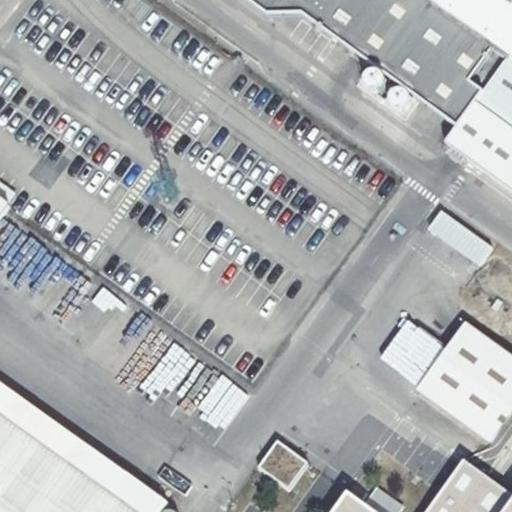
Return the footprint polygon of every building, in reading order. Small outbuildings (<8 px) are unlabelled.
[(511,0),(254,0),(252,3),(278,22),(311,20),(463,134),(452,150),(511,193),(511,0)] [(0,198),(0,224),(12,208),(0,198)] [(445,212),(431,231),(483,268),(496,249),(445,212)] [(84,322),(114,342),(128,319),(98,300),(84,322)] [(511,357),(469,328),(421,392),(491,445),(511,415),(511,357)] [(191,427),(220,442),(247,393),(219,377),(191,427)] [(0,433),(102,506),(126,472),(0,383),(0,433)] [(162,511),(169,503),(126,472),(102,506),(0,433),(0,511),(162,511)] [(308,470),(279,448),(261,472),(290,494),(308,470)] [(511,511),(511,492),(463,462),(429,511),(374,511),(350,495),(338,511),(511,511)]
